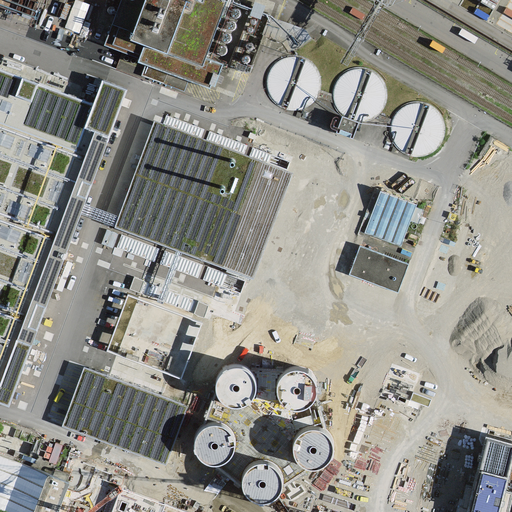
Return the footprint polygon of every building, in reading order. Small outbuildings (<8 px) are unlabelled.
[(120,0),(104,45),(139,58),(138,61),(145,64),(141,75),(184,91),(188,80),(210,88),(211,85),(215,86),(223,63),(206,57),(219,23),(227,0),(226,0),(120,0)] [(332,93),(320,89),(321,79),(317,68),(309,60),(299,55),(287,55),(278,59),(271,66),(267,74),(266,84),(268,94),(275,102),(284,108),(295,110),(305,107),(314,100),(316,96),(334,103),(337,110),(345,118),(356,122),(368,120),(373,117),(391,124),(390,130),(392,140),(398,148),(407,154),(418,156),(429,153),(438,147),(444,137),(445,126),(441,115),(434,107),(425,102),(414,101),(403,105),(396,112),(392,119),(379,114),(385,104),(387,93),(385,83),(379,75),(370,69),(360,67),(350,68),(342,73),(335,81),(332,90),(332,93)] [(0,401),(7,404),(123,86),(97,76),(88,99),(0,65),(0,401)] [(255,143),(154,106),(108,230),(119,234),(228,274),(274,151),(255,143)] [(340,121),(336,131),(353,138),(357,127),(356,124),(343,119),(340,121)] [(376,193),(378,188),(376,187),(383,168),(300,137),(284,180),(279,178),(277,185),(281,186),(270,217),(266,216),(264,222),(268,224),(257,253),(253,252),(250,258),(255,260),(243,290),(242,289),(239,296),(241,296),(237,307),(258,315),(272,320),(320,338),(324,326),(326,327),(327,322),(326,321),(338,290),(339,290),(341,285),(340,285),(351,253),(353,254),(355,249),(353,248),(365,217),(367,217),(368,213),(367,212),(374,192),(376,193)] [(425,183),(388,170),(364,232),(401,246),(425,183)] [(487,276),(503,283),(511,283),(511,171),(508,171),(489,178),(474,190),(464,207),(460,227),(463,246),(473,263),(487,276)] [(228,274),(119,234),(107,267),(133,276),(128,289),(206,318),(218,285),(224,287),(228,274)] [(360,245),(349,274),(398,292),(409,263),(360,245)] [(416,345),(420,368),(433,386),(451,398),(472,402),(493,399),(511,387),(511,386),(511,304),(498,294),(477,288),(454,292),(434,304),(421,322),(416,345)] [(345,289),(339,305),(369,316),(375,300),(345,289)] [(211,322),(221,326),(229,305),(219,301),(211,322)] [(199,319),(190,344),(208,351),(218,326),(199,319)] [(376,335),(336,321),(328,344),(368,358),(376,335)] [(188,436),(199,468),(218,489),(244,502),(273,504),(301,496),(323,478),(338,453),(342,425),(336,397),(320,373),(296,357),(268,350),(236,356),(208,375),(191,403),(188,436)] [(184,403),(81,364),(59,423),(162,462),(184,403)] [(336,389),(348,393),(353,380),(342,375),(336,389)] [(511,446),(511,397),(500,442),(502,444),(511,446)] [(353,503),(356,511),(501,511),(505,503),(504,471),(491,442),(466,421),(436,412),(407,414),(382,427),(363,448),(353,475),(353,503)] [(41,511),(53,474),(0,454),(0,509),(7,511),(41,511)]
